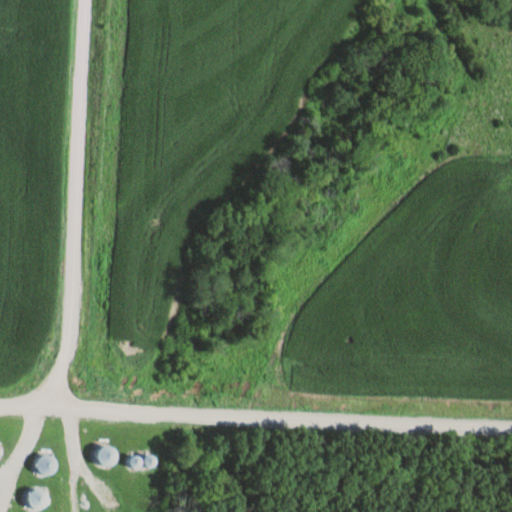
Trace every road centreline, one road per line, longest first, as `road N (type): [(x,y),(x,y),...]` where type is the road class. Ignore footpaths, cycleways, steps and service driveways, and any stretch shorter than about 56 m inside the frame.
road 1 (residential): [(81,405),(511,424)]
road 2 (residential): [(88,0),(74,322),(60,403)]
